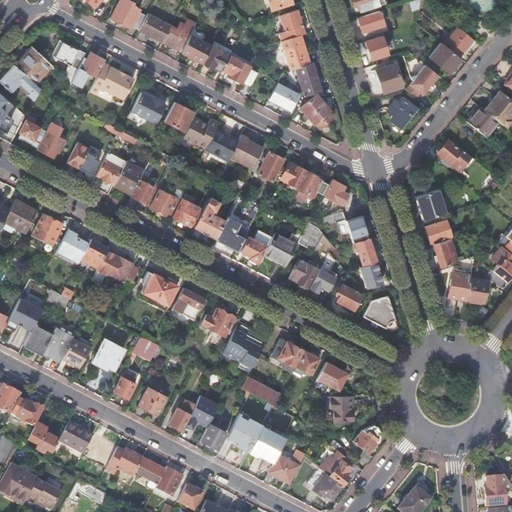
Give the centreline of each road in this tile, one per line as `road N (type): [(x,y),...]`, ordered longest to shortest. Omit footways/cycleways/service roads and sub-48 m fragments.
road 1 (residential): [(0,160),(401,375)]
road 2 (unclassified): [(34,0),(347,167),(375,171)]
road 3 (residential): [(291,511),(0,358)]
road 4 (unclassified): [(511,27),(401,164),(375,171)]
road 5 (residential): [(431,348),(375,171)]
road 6 (residential): [(375,171),(320,0)]
